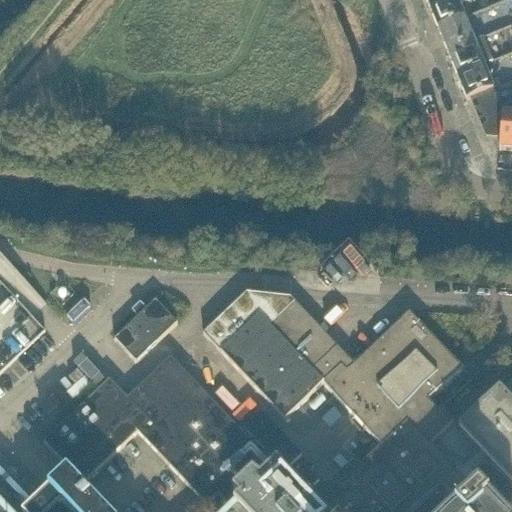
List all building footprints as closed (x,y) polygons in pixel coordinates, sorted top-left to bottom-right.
[(438,30),(464,20),(459,8),(471,3),(469,0),(445,0),(429,7),(438,30)] [(471,45),(474,44),(464,20),(438,30),(448,54),(471,45)] [(457,78),(489,65),(493,63),(484,40),(474,44),(471,45),(448,54),(457,78)] [(487,76),(492,74),(489,65),(457,78),(467,101),(466,102),(467,103),(473,100),(493,92),(487,76)] [(501,138),(503,116),(493,92),(473,100),(486,137),(501,138)] [(511,116),(503,116),(501,138),(499,152),(511,152),(511,116)] [(0,365),(36,331),(20,314),(31,304),(32,303),(0,268),(0,365)] [(0,476),(0,511),(511,511),(511,403),(500,390),(499,391),(497,393),(496,394),(495,395),(493,396),(492,397),(491,398),(490,399),(489,400),(488,402),(486,403),(480,409),(464,424),(459,428),(460,428),(459,429),(482,454),(476,459),(460,474),(458,472),(457,473),(431,446),(448,429),(454,424),(446,415),(442,411),(438,415),(428,405),(435,398),(463,371),(462,370),(440,347),(438,349),(433,344),(435,342),(431,337),(421,327),(410,314),(409,315),(409,316),(355,367),(354,367),(291,300),(291,299),(247,295),(204,336),(222,356),(285,422),(324,386),(354,418),(381,447),(378,450),(349,478),(339,488),(325,501),(322,498),(313,489),(320,483),(311,473),(314,469),(309,464),(305,467),(291,481),(277,465),(274,468),(247,440),(248,438),(239,428),(237,429),(171,360),(155,375),(158,379),(148,389),(144,386),(144,385),(128,401),(110,382),(63,427),(57,432),(44,445),(53,454),(67,469),(84,486),(133,439),(134,439),(138,435),(159,457),(169,468),(206,507),(207,507),(219,497),(224,503),(232,510),(232,511),(235,507),(236,508),(238,510),(237,511),(238,511),(237,511),(98,511),(67,479),(33,511),(27,504),(0,476)] [(137,365),(178,326),(156,303),(115,342),(137,365)]
